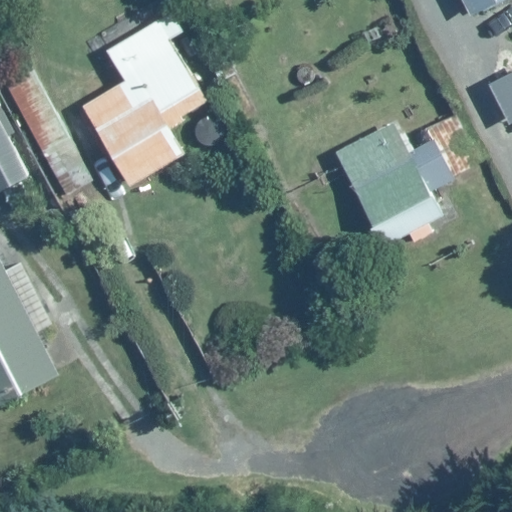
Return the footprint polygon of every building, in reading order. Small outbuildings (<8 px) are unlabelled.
[(461,0),(469,14),(496,0),(461,0)] [(171,120),(211,95),(176,37),(186,31),(173,7),(107,46),(125,78),(83,103),(131,184),(188,149),(171,120)] [(511,66),(487,78),(507,120),(511,118),(511,66)] [(397,120),(336,147),(381,248),(444,219),(429,187),(481,162),(457,110),(424,125),(430,138),(410,147),(397,120)] [(0,188),(27,174),(0,119),(0,188)] [(0,392),(57,361),(39,327),(55,319),(22,258),(6,267),(2,260),(0,260),(0,392)]
